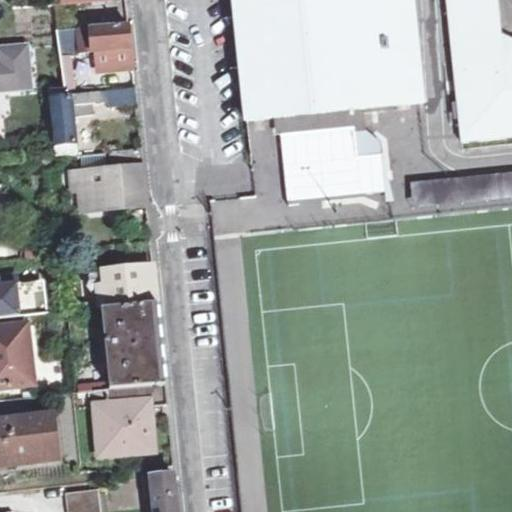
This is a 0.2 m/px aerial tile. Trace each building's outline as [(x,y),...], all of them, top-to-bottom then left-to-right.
[(17,0),(13,0),(14,13),(57,8),(106,3),(105,0),(17,0)] [(408,0),(232,0),(244,122),(276,119),(278,138),(358,130),(357,112),(419,107),(408,0)] [(511,41),(500,32),(497,0),(446,0),(461,142),(511,137),(511,41)] [(79,31),(82,55),(131,50),(128,26),(79,31)] [(82,57),(82,55),(79,31),(60,33),(65,92),(74,91),(72,59),(82,57)] [(0,56),(0,67),(0,69),(14,68),(16,97),(32,95),(28,54),(0,56)] [(0,69),(0,98),(16,97),(14,68),(0,69)] [(108,108),(136,105),(135,91),(108,94),(108,108)] [(57,147),(54,147),(54,150),(55,161),(78,158),(76,145),(75,145),(72,122),(95,120),(95,110),(103,110),(101,97),(53,102),(57,147)] [(33,163),(44,162),(55,161),(54,150),(47,151),(32,153),(33,163)] [(112,174),(143,171),(141,151),(109,154),(112,174)] [(145,190),(143,171),(112,174),(71,178),(73,196),(80,195),(82,216),(147,210),(145,190)] [(511,175),(409,185),(411,212),(511,202),(511,175)] [(153,271),(121,274),(123,290),(132,289),(132,284),(154,277),(153,271)] [(97,277),(100,313),(153,307),(157,307),(155,285),(154,277),(132,284),(132,289),(123,290),(121,274),(97,277)] [(0,324),(48,319),(45,298),(39,299),(38,287),(15,290),(14,282),(0,283),(0,324)] [(100,313),(108,394),(160,389),(157,346),(153,307),(105,313),(100,313)] [(20,361),(31,361),(27,329),(0,332),(0,393),(24,392),(20,361)] [(34,391),(31,361),(20,361),(24,392),(34,391)] [(143,442),(154,441),(153,434),(152,423),(141,424),(141,412),(167,410),(165,388),(160,389),(108,394),(109,408),(94,409),(99,457),(118,456),(119,462),(144,459),(143,442)] [(0,468),(59,464),(54,420),(0,426),(0,468)] [(156,458),(154,441),(143,442),(144,459),(156,458)] [(151,511),(177,511),(174,478),(142,482),(144,502),(151,502),(151,511)] [(68,511),(101,511),(100,495),(67,497),(68,511)]
